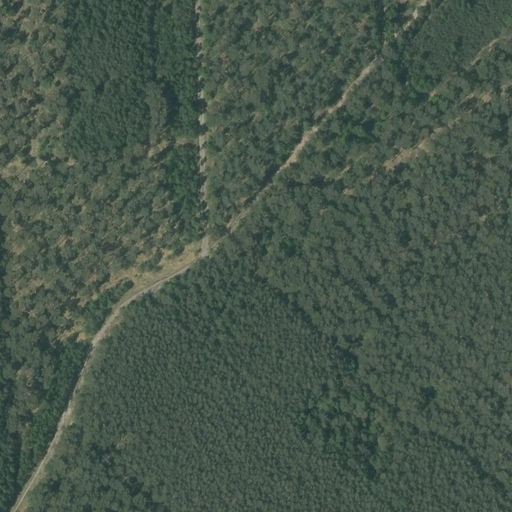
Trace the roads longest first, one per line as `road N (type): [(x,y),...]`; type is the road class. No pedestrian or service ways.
road 1 (track): [(146,291),(183,345),(319,423),(422,511)]
road 2 (track): [(422,0),(202,256)]
road 3 (track): [(201,0),(202,256)]
